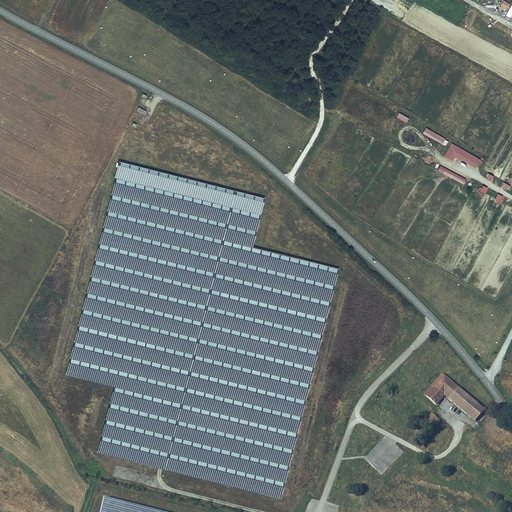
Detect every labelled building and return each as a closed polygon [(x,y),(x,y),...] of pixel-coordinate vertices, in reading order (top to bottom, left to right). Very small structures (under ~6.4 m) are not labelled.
[(500,6),(507,10),(510,4),(504,0),(500,6)] [(407,123),(409,118),(399,113),(397,117),(407,123)] [(446,146),(449,140),(426,128),(423,133),(446,146)] [(481,165),(483,160),(452,143),(444,156),(454,161),(456,157),(474,167),(476,163),(481,165)] [(176,181),(177,175),(118,161),(114,180),(124,182),(125,180),(164,189),(165,185),(170,186),(171,180),(176,181)] [(440,166),(437,171),(464,184),(467,179),(440,166)] [(491,181),(494,176),(488,173),(485,178),(491,181)] [(507,191),(510,185),(504,182),(501,187),(507,191)] [(260,218),(265,198),(207,183),(206,187),(214,189),(213,196),(218,198),(216,205),(250,213),(249,215),(260,218)] [(480,191),(485,193),(488,188),(483,185),(480,191)] [(495,199),(500,202),(503,196),(498,194),(495,199)] [(333,288),(338,268),(311,262),(308,278),(315,280),(314,283),(324,285),(324,286),(333,288)] [(439,372),(422,392),(433,402),(441,393),(456,404),(466,394),(439,372)] [(481,407),(466,394),(456,404),(455,405),(472,419),(481,407)] [(278,404),(275,413),(280,415),(280,413),(290,416),(291,412),(283,410),(284,406),(278,404)] [(428,412),(420,422),(424,426),(433,416),(428,412)] [(99,451),(111,454),(113,443),(102,440),(99,451)] [(158,511),(103,498),(99,511),(158,511)]
